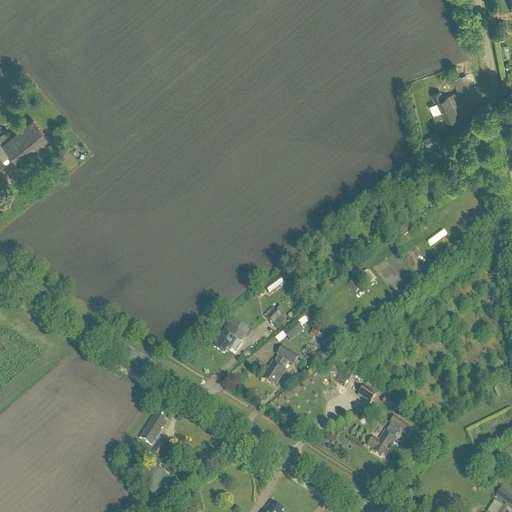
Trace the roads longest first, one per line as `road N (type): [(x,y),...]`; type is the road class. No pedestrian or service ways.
road 1 (primary): [(377,511),(0,270)]
road 2 (unclassified): [(511,167),(477,0)]
road 3 (track): [(153,511),(153,499),(230,417)]
